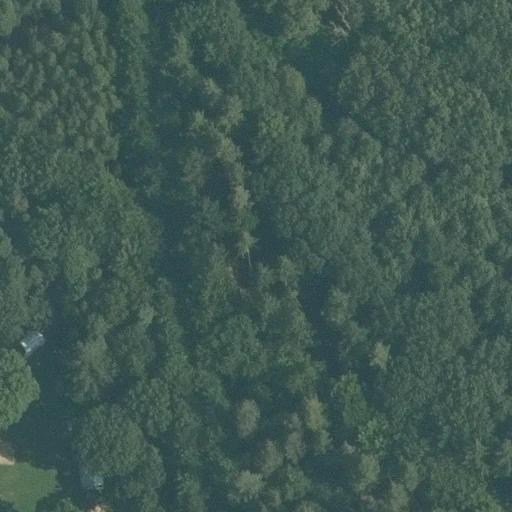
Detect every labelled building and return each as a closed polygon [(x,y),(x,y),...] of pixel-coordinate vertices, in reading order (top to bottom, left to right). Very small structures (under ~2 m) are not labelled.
[(39,358),(41,340),(24,338),(22,355),(39,358)] [(60,354),(57,361),(61,365),(69,364),(72,356),(70,354),(60,354)] [(13,441),(0,441),(0,469),(14,468),(13,441)] [(87,450),(88,455),(93,458),(100,453),(99,450),(92,446),(87,450)] [(88,503),(89,511),(111,511),(110,501),(88,503)]
